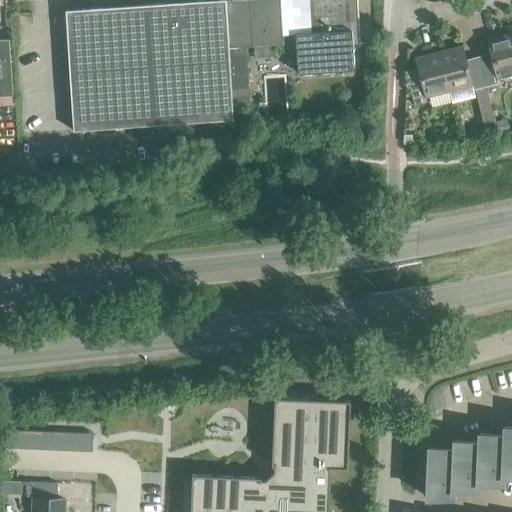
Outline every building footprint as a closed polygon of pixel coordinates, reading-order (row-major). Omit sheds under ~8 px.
[(251,46),(247,0),(219,0),(72,10),(65,18),(72,130),(232,119),(227,47),(245,46),(251,46)] [(356,0),(247,0),(251,46),(283,44),(282,35),(295,34),(298,74),(353,70),(352,46),(359,46),(356,0)] [(491,60),(479,63),(485,87),(497,83),(496,79),(511,75),(511,43),(509,34),(486,40),(491,60)] [(0,38),(0,96),(13,96),(9,38),(0,38)] [(245,46),(227,47),(232,119),(249,118),(245,46)] [(462,46),(438,52),(448,91),(472,85),(473,90),(485,87),(479,63),(467,66),(462,46)] [(448,91),(438,52),(414,58),(418,72),(406,75),(413,105),(426,102),(425,97),(448,91)] [(485,87),(473,90),(482,125),(494,122),(485,87)] [(13,96),(0,96),(0,106),(15,105),(14,96),(13,96)] [(506,119),(496,122),(499,133),(509,130),(506,119)] [(403,135),(402,144),(411,145),(412,135),(403,135)] [(191,474),(189,511),(327,511),(330,468),(347,468),(350,400),(274,397),(271,463),(271,477),(257,477),(191,474)] [(502,476),(503,476),(511,476),(511,427),(503,427),(503,440),(504,440),(502,476)] [(3,430),(2,448),(92,451),(92,433),(3,430)] [(503,485),(503,476),(502,476),(504,440),(503,440),(491,439),(489,434),(478,434),(478,446),(479,446),(477,483),(478,484),(503,485)] [(478,491),(478,484),(477,483),(479,446),(478,446),(466,446),(464,441),(453,441),(453,453),(452,491),(453,491),(478,491)] [(452,498),(453,491),(452,491),(453,453),(441,453),(439,448),(428,448),(426,497),(452,498)] [(12,481),(11,494),(21,495),(21,482),(12,481)] [(31,511),(64,511),(65,500),(32,498),(31,511)]
